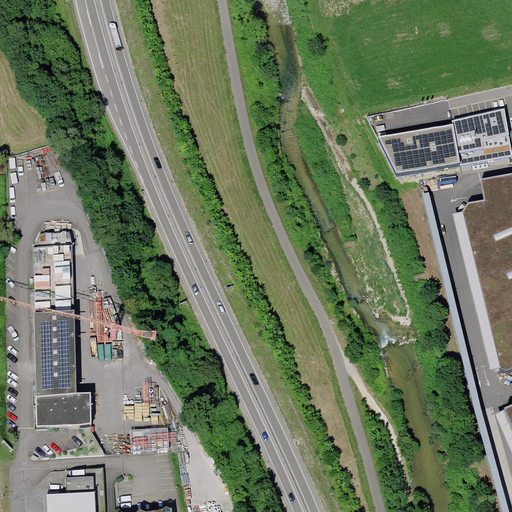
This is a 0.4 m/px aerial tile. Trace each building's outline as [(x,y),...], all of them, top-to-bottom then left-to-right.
[(511,153),(504,109),(452,120),(453,124),(459,162),(460,164),(511,155),(511,153)] [(459,162),(453,124),(379,136),(396,173),(459,162)] [(511,172),(480,178),(485,200),(468,203),(463,211),(501,367),(507,370),(511,367),(511,403),(504,407),(505,409),(511,426),(511,172)] [(490,369),(501,367),(463,211),(453,214),(490,369)] [(74,310),(34,312),(37,395),(36,395),(37,425),(91,424),(90,393),(77,393),(74,310)] [(511,426),(505,409),(495,413),(511,452),(511,426)] [(67,493),(46,494),(47,511),(95,511),(95,492),(94,492),(93,476),(66,477),(67,493)]
